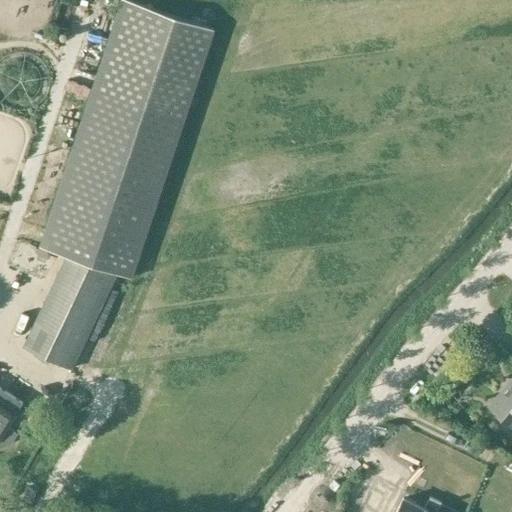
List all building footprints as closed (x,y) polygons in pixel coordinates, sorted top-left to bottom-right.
[(131,0),(121,0),(92,90),(42,247),(84,261),(39,354),(70,369),(117,274),(132,279),(185,119),(214,27),(131,0)] [(511,383),(490,407),(511,426),(511,383)] [(10,449),(17,438),(9,432),(23,411),(0,394),(0,445),(1,443),(10,449)] [(390,493),(372,484),(359,509),(365,511),(380,511),(383,507),(390,493)] [(439,511),(445,503),(429,495),(423,506),(406,496),(397,511),(439,511)]
